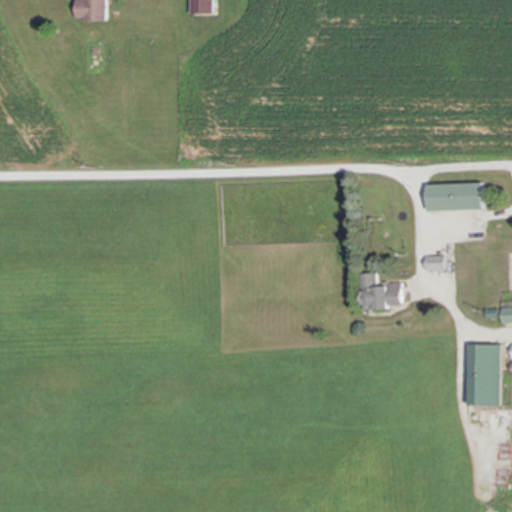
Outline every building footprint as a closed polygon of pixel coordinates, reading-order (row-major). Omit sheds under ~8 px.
[(106,0),(106,21),(86,20),(86,17),(78,16),(77,0),(106,0)] [(429,183),(480,182),(481,207),(430,207),(429,183)] [(428,267),(428,254),(444,255),(444,267),(428,267)] [(386,310),(359,309),(361,272),(379,273),(379,281),(402,282),(401,304),(387,303),(386,310)] [(482,314),(482,306),(496,306),(496,314),(482,314)] [(471,343),(501,343),(501,405),(470,405),(471,343)]
